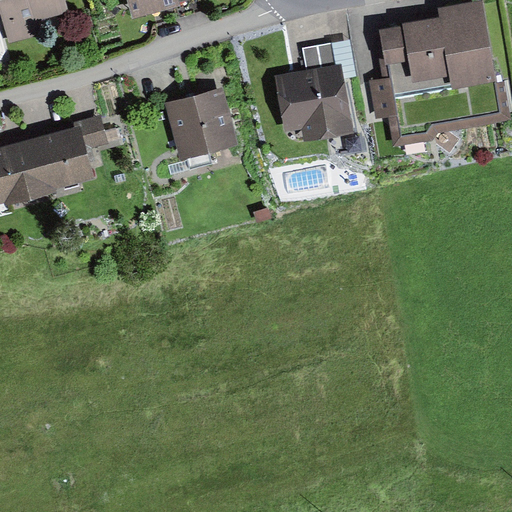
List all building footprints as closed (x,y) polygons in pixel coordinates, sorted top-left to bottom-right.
[(64,0),(0,0),(0,4),(10,43),(29,38),(26,26),(69,15),(64,0)] [(175,0),(125,0),(133,25),(179,12),(175,0)] [(392,81),(396,102),(498,84),(484,1),(437,9),(439,20),(403,26),(403,29),(384,33),(392,81)] [(307,74),(277,79),(286,133),(310,128),(313,142),(353,135),(344,81),(359,79),(352,40),(303,48),(307,74)] [(392,81),(372,85),(377,121),(398,118),(392,81)] [(498,84),(396,102),(398,118),(403,148),(431,145),(438,137),(511,120),(505,83),(498,84)] [(223,86),(166,101),(181,157),(238,141),(223,86)] [(75,131),(79,130),(84,137),(85,143),(92,146),(109,142),(108,141),(105,129),(101,114),(73,122),(75,131)] [(116,127),(105,129),(108,141),(119,138),(116,127)] [(75,131),(16,147),(29,194),(95,176),(92,161),(96,160),(92,146),(85,143),(84,137),(79,130),(75,131)] [(0,201),(29,194),(16,147),(0,151),(0,201)] [(269,206),(253,210),(256,221),(271,217),(269,206)]
